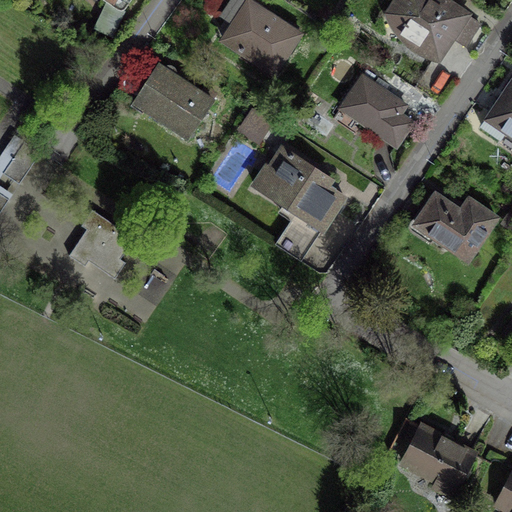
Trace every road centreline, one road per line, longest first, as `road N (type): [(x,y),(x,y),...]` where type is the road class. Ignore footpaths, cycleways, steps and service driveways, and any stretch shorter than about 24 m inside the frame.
road 1 (residential): [(334,295),(511,23)]
road 2 (residential): [(334,295),(511,397)]
road 3 (residential): [(55,156),(168,0)]
